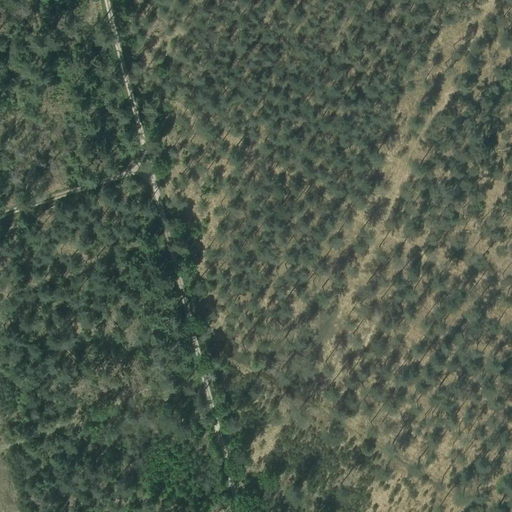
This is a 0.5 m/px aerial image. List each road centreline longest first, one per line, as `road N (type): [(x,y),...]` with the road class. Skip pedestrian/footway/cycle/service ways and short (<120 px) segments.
road 1 (track): [(205,383),(148,166)]
road 2 (track): [(148,166),(106,0)]
road 3 (track): [(148,166),(0,214)]
road 4 (track): [(237,511),(205,383)]
